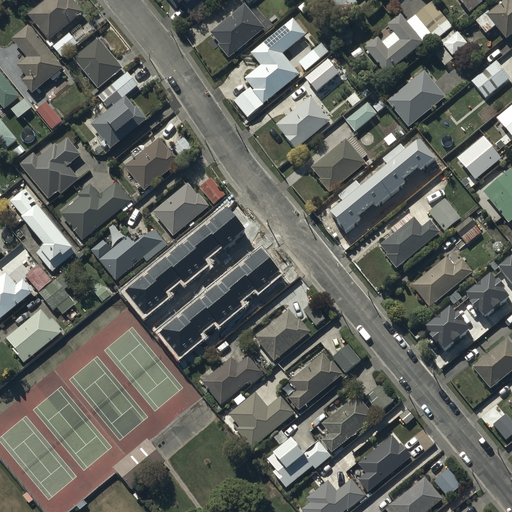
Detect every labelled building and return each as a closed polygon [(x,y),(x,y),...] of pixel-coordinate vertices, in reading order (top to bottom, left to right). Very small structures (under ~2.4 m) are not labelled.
[(49,39),(83,11),(73,0),(44,0),(28,14),(49,39)] [(168,0),(176,9),(181,4),(190,15),(207,1),(206,0),(168,0)] [(316,0),(322,8),(331,1),(342,14),(357,2),(355,0),(316,0)] [(483,0),(459,0),(470,12),(483,0)] [(511,0),(503,0),(489,12),(488,10),(475,21),(486,33),(495,26),(506,39),(511,34),(511,0)] [(432,1),(416,15),(436,40),(453,26),(432,1)] [(264,28),(245,4),(210,33),(220,44),(218,45),(229,58),(264,28)] [(400,13),(387,24),(393,32),(382,42),(378,37),(365,47),(386,73),(424,42),(400,13)] [(272,29),(286,45),(302,32),(289,16),(272,29)] [(28,25),(11,38),(27,57),(17,65),(26,76),(21,80),(32,93),(51,77),(53,79),(60,74),(58,72),(63,68),(28,25)] [(468,42),(457,31),(443,44),(453,55),(468,42)] [(61,57),(78,42),(69,32),(53,47),(61,57)] [(99,38),(73,58),(97,88),(122,68),(107,48),(109,46),(101,37),(99,38)] [(329,52),(322,43),(299,63),(306,71),(329,52)] [(281,51),(279,49),(245,78),(254,89),(253,90),(263,103),(300,74),(294,66),(300,61),(287,46),(281,51)] [(486,98),(510,78),(496,61),(472,81),(486,98)] [(323,62),(306,76),(314,85),(331,72),(323,62)] [(425,70),(387,101),(408,127),(446,96),(425,70)] [(20,97),(0,71),(0,102),(5,109),(20,97)] [(138,84),(127,71),(111,85),(121,98),(90,124),(99,135),(96,137),(104,147),(107,145),(110,149),(147,118),(136,106),(135,107),(125,96),(138,84)] [(311,96),(276,124),(295,149),(330,120),(311,96)] [(31,107),(24,98),(11,108),(18,117),(31,107)] [(62,121),(46,101),(36,110),(52,130),(62,121)] [(377,114),(368,103),(346,121),(355,132),(377,114)] [(17,139),(0,119),(0,149),(2,152),(17,139)] [(178,161),(159,137),(125,166),(138,182),(135,185),(138,189),(140,187),(143,190),(178,161)] [(183,137),(172,147),(183,160),(195,150),(183,137)] [(34,152),(20,164),(48,199),(58,191),(61,194),(78,179),(67,165),(81,154),(67,138),(57,146),(55,144),(38,158),(34,152)] [(366,162),(346,139),(312,167),(321,178),(319,180),(330,193),(366,162)] [(26,150),(21,144),(9,153),(14,159),(26,150)] [(409,162),(395,147),(381,159),(382,161),(381,162),(393,176),(409,162)] [(511,170),(510,169),(483,191),(508,222),(511,218),(511,170)] [(225,194),(210,178),(199,188),(214,204),(225,194)] [(398,202),(378,178),(344,205),(353,217),(352,219),(362,231),(398,202)] [(82,240),(130,200),(116,183),(103,193),(102,192),(99,194),(91,184),(79,195),(80,196),(60,213),(82,240)] [(197,194),(187,183),(153,211),(173,235),(209,205),(198,193),(197,194)] [(72,247),(37,204),(32,207),(30,205),(35,201),(25,189),(11,201),(22,215),(21,216),(43,244),(39,247),(40,249),(36,252),(52,272),(76,253),(71,248),(72,247)] [(445,199),(429,212),(445,231),(461,218),(445,199)] [(414,217),(380,245),(387,254),(385,255),(396,268),(440,232),(430,220),(422,226),(414,217)] [(454,228),(467,244),(481,232),(469,217),(454,228)] [(231,236),(222,225),(187,253),(207,278),(243,248),(232,235),(231,236)] [(102,240),(91,250),(116,280),(143,257),(147,262),(167,245),(153,228),(135,244),(133,241),(136,239),(132,234),(111,251),(102,240)] [(178,265),(165,250),(150,263),(163,278),(178,265)] [(447,256),(412,285),(430,307),(473,271),(462,259),(455,266),(447,256)] [(486,268),(494,277),(508,266),(501,257),(486,268)] [(52,281),(38,265),(25,276),(39,292),(52,281)] [(227,330),(275,290),(255,266),(232,286),(227,280),(216,290),(229,305),(217,315),(219,317),(217,318),(227,330)] [(16,285),(5,272),(0,276),(0,319),(34,291),(23,279),(16,285)] [(72,284),(63,273),(39,293),(53,311),(58,308),(63,314),(75,304),(65,290),(72,284)] [(98,284),(92,289),(102,301),(111,294),(104,286),(101,288),(98,284)] [(214,307),(199,289),(170,312),(181,325),(195,314),(198,319),(214,307)] [(477,296),(443,325),(450,334),(449,335),(460,348),(503,312),(493,300),(485,306),(477,296)] [(312,302),(303,309),(316,325),(325,318),(312,302)] [(50,320),(41,309),(6,338),(14,348),(13,349),(24,362),(63,330),(53,318),(50,320)] [(297,320),(289,309),(255,336),(274,360),(310,331),(299,318),(297,320)] [(511,343),(507,338),(473,367),(491,388),(511,370),(511,343)] [(361,360),(348,344),(333,356),(346,372),(361,360)] [(299,410),(342,374),(332,361),(331,362),(323,352),(288,381),(296,391),(289,397),(299,410)] [(237,364),(232,357),(202,381),(221,404),(248,382),(251,385),(264,375),(248,355),(237,364)] [(380,385),(378,386),(366,397),(379,412),(392,400),(380,385)] [(267,407),(255,392),(228,413),(239,426),(236,429),(251,448),(295,414),(280,396),(267,407)] [(375,418),(356,395),(322,422),(330,432),(321,439),(332,452),(375,418)] [(399,444),(392,435),(359,462),(367,473),(358,480),(368,492),(411,456),(401,443),(399,444)] [(286,487),(313,465),(315,469),(331,456),(318,441),(304,453),(291,437),(273,451),(275,453),(267,459),(275,469),(273,471),(286,487)] [(167,463),(147,438),(112,466),(132,491),(167,463)] [(462,485),(449,469),(434,481),(448,497),(462,485)] [(424,511),(442,498),(424,477),(390,505),(395,511),(424,511)] [(310,502),(302,508),(304,511),(342,511),(347,508),(348,510),(358,501),(361,504),(367,499),(351,479),(336,491),(328,480),(307,498),(310,502)] [(467,511),(473,507),(468,501),(456,511),(467,511)]
